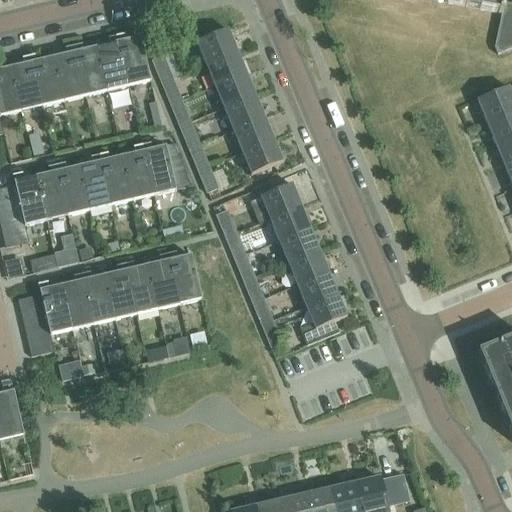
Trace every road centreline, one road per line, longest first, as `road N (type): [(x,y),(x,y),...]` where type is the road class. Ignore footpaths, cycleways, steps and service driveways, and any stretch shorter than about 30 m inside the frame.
road 1 (residential): [(407,338),(268,0)]
road 2 (residential): [(493,511),(475,466),(438,416),(407,338)]
